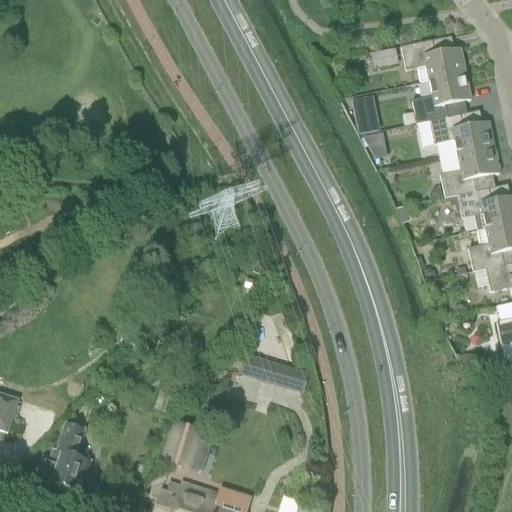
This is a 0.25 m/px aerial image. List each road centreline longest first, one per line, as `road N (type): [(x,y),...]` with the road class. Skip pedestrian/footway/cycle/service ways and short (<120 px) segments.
road 1 (secondary): [(173,0),(327,301),(354,407),(361,511)]
road 2 (secondary): [(401,511),(395,402),(378,321),(317,176),(222,0)]
